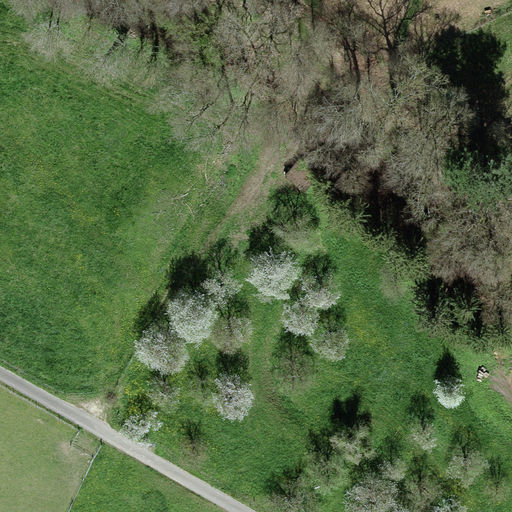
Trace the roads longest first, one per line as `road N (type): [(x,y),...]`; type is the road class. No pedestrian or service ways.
road 1 (track): [(82,423),(276,128)]
road 2 (unclassified): [(239,511),(0,373)]
